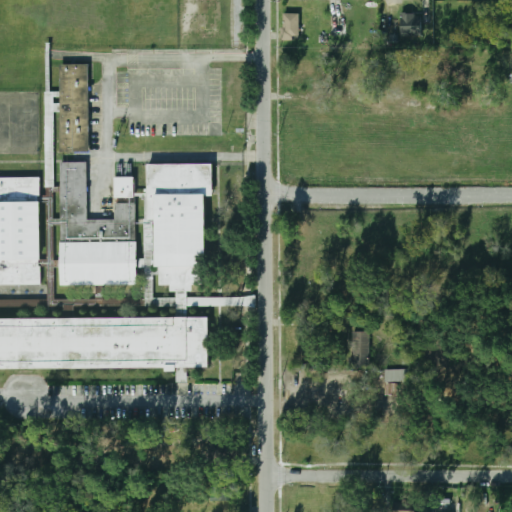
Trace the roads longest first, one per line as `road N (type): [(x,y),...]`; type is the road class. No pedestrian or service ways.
road 1 (tertiary): [(263,511),(261,0)]
road 2 (residential): [(511,194),(262,194)]
road 3 (residential): [(511,475),(263,476)]
